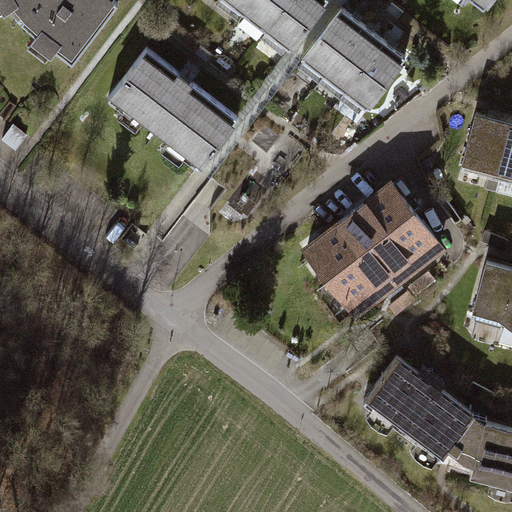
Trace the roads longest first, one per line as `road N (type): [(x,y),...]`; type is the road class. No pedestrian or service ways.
road 1 (residential): [(178,322),(214,276),(511,37)]
road 2 (residential): [(178,322),(415,511)]
road 3 (residential): [(0,188),(178,322)]
road 4 (track): [(72,511),(178,322)]
